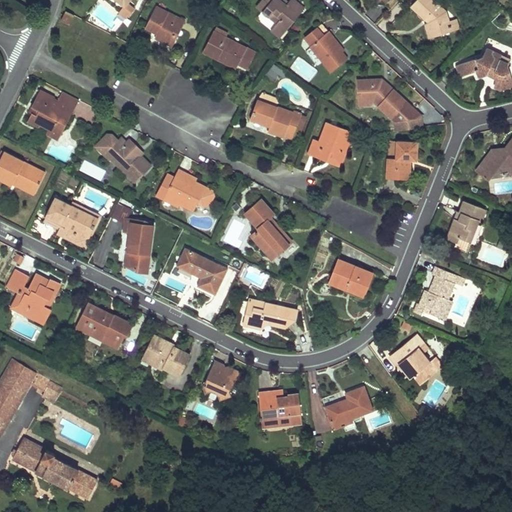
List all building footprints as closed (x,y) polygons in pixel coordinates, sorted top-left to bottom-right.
[(116,0),(124,6),(119,12),(126,18),(134,9),(127,4),(130,0),(116,0)] [(263,11),(271,0),(261,0),(256,6),(263,11)] [(279,0),(271,0),(263,11),(269,17),(271,14),(277,18),(279,16),(281,18),(279,21),(273,27),(283,35),(294,21),(291,20),(296,15),(298,17),(305,9),(294,0),(290,0),(289,3),(286,5),(279,0)] [(433,0),(416,0),(411,5),(424,19),(427,16),(430,19),(428,22),(429,23),(433,37),(451,31),(448,21),(446,12),(433,0)] [(157,7),(146,28),(153,32),(155,29),(159,32),(157,34),(155,37),(164,41),(165,39),(174,44),(179,36),(174,33),(178,27),(182,30),(186,22),(157,7)] [(66,11),(62,20),(70,25),(75,16),(66,11)] [(456,19),(448,21),(451,31),(459,29),(456,19)] [(324,23),(305,39),(331,72),(347,59),(342,52),(331,39),(334,37),(324,23)] [(429,23),(425,25),(429,38),(433,37),(429,23)] [(273,27),(271,30),(280,38),(283,35),(273,27)] [(228,33),(216,28),(214,31),(226,38),(228,33)] [(213,31),(203,51),(218,59),(221,54),(224,56),(224,57),(239,65),(239,64),(249,68),(256,53),(226,38),(214,31),(213,31)] [(334,37),(331,39),(342,52),(345,50),(334,37)] [(456,65),(460,77),(475,72),(477,77),(486,75),(487,74),(495,78),(496,83),(495,85),(500,87),(511,83),(511,77),(507,65),(494,59),(492,51),(486,48),(482,57),(456,65)] [(494,59),(507,65),(511,58),(493,50),(492,51),(494,59)] [(221,54),(218,59),(236,69),(239,65),(224,57),(224,56),(221,54)] [(279,75),(284,79),(288,73),(275,64),(265,76),(273,83),(279,75)] [(382,79),(361,80),(362,101),(374,101),(396,121),(415,118),(414,109),(390,87),(386,92),(382,88),(382,79)] [(382,79),(382,88),(386,92),(390,87),(382,79)] [(370,106),(374,101),(362,101),(361,80),(357,80),(358,106),(370,106)] [(33,113),(28,121),(39,127),(41,124),(49,129),(56,133),(61,125),(66,127),(80,101),(63,92),(59,100),(57,104),(53,102),(55,98),(41,91),(32,107),(39,111),(37,115),(33,113)] [(257,101),(250,118),(270,126),(268,131),(285,137),(285,135),(299,140),(308,117),(294,111),(293,113),(257,101)] [(32,107),(30,112),(33,113),(37,115),(39,111),(32,107)] [(414,109),(415,118),(423,116),(414,109)] [(320,141),(328,123),(322,120),(315,139),(320,141)] [(315,139),(309,154),(326,161),(330,151),(334,153),(332,157),(343,161),(346,152),(347,151),(342,149),(346,141),(350,131),(328,123),(320,141),(315,139)] [(56,133),(49,129),(47,134),(59,140),(66,127),(61,125),(56,133)] [(113,134),(107,135),(115,143),(118,139),(113,134)] [(118,139),(115,143),(107,135),(95,147),(109,161),(112,159),(136,182),(152,166),(138,152),(137,146),(130,139),(127,142),(121,136),(118,139)] [(492,149),(484,161),(488,164),(488,175),(500,173),(503,176),(507,172),(511,171),(511,139),(505,149),(499,156),(492,149)] [(396,158),(397,141),(389,140),(388,158),(396,158)] [(346,141),(342,149),(347,151),(346,152),(348,153),(352,143),(346,141)] [(417,160),(418,142),(397,141),(396,158),(388,158),(387,178),(403,179),(403,172),(410,172),(411,162),(408,162),(408,159),(417,160)] [(330,151),(326,161),(340,166),(343,161),(332,157),(334,153),(330,151)] [(5,152),(0,160),(0,179),(11,185),(12,183),(14,180),(36,191),(46,173),(5,152)] [(484,161),(476,171),(489,181),(491,177),(503,176),(500,173),(488,175),(488,164),(484,161)] [(173,178),(164,195),(180,203),(194,211),(206,187),(196,182),(188,178),(187,179),(184,177),(186,173),(178,169),(173,178)] [(186,173),(184,177),(187,179),(188,178),(196,182),(197,179),(186,173)] [(157,196),(178,207),(180,203),(164,195),(173,178),(168,175),(157,196)] [(14,180),(12,183),(34,195),(36,191),(14,180)] [(56,197),(46,216),(67,226),(65,228),(67,235),(72,233),(77,235),(77,240),(89,237),(84,222),(89,214),(71,205),(56,197)] [(261,199),(245,213),(259,228),(252,235),(258,243),(261,241),(268,248),(274,243),(277,240),(284,249),(292,242),(278,226),(275,229),(268,220),(271,218),(274,214),(261,199)] [(457,242),(455,246),(467,250),(479,220),(482,221),(486,209),(465,200),(460,212),(458,211),(449,233),(459,237),(457,242)] [(71,205),(89,214),(84,222),(89,237),(99,215),(73,202),(71,205)] [(59,228),(56,235),(83,249),(89,237),(77,240),(77,235),(72,233),(67,235),(65,228),(67,226),(46,216),(44,220),(59,228)] [(271,218),(268,220),(275,229),(278,226),(271,218)] [(142,220),(125,219),(124,231),(130,232),(128,251),(131,251),(128,266),(137,271),(138,267),(147,269),(154,225),(141,224),(142,220)] [(449,233),(447,238),(457,242),(459,237),(449,233)] [(277,240),(274,243),(281,252),(284,249),(277,240)] [(261,241),(258,243),(265,250),(268,248),(261,241)] [(185,248),(176,266),(195,275),(197,272),(203,275),(201,278),(197,285),(215,294),(228,268),(185,248)] [(22,265),(25,257),(17,254),(13,262),(22,265)] [(338,259),(329,282),(347,289),(348,285),(366,292),(374,273),(338,259)] [(417,302),(414,311),(421,314),(424,307),(430,309),(429,312),(442,318),(450,300),(447,299),(454,283),(463,286),(466,279),(435,267),(432,274),(436,276),(429,291),(432,292),(429,298),(423,295),(419,304),(417,302)] [(16,269),(7,287),(19,293),(20,291),(25,293),(19,305),(27,309),(25,314),(35,319),(37,314),(46,319),(52,308),(48,307),(40,302),(43,296),(49,299),(58,282),(51,278),(49,280),(36,273),(29,287),(25,285),(29,276),(16,269)] [(43,296),(40,302),(48,307),(61,283),(58,282),(49,299),(43,296)] [(348,285),(347,289),(364,296),(366,292),(348,285)] [(425,289),(423,295),(429,298),(432,292),(429,291),(425,289)] [(19,293),(12,307),(25,314),(27,309),(19,305),(25,293),(20,291),(19,293)] [(249,299),(245,313),(252,314),(255,300),(249,299)] [(245,313),(243,324),(260,328),(262,322),(268,323),(285,327),(295,320),(298,310),(255,300),(252,314),(245,313)] [(450,300),(442,318),(445,319),(453,301),(450,300)] [(89,303),(83,313),(90,317),(86,325),(92,329),(90,333),(103,340),(105,335),(120,343),(124,333),(127,334),(132,324),(115,315),(114,316),(112,320),(107,317),(108,313),(89,303)] [(83,313),(77,327),(90,333),(92,329),(86,325),(90,317),(83,313)] [(37,314),(35,319),(44,323),(46,319),(37,314)] [(417,333),(393,352),(401,361),(398,363),(410,378),(413,375),(421,384),(438,370),(430,361),(419,347),(424,343),(417,333)] [(154,334),(144,354),(164,364),(163,367),(179,375),(190,355),(173,346),(169,345),(170,343),(154,334)] [(105,335),(103,340),(117,347),(120,343),(105,335)] [(393,352),(389,355),(397,364),(398,363),(401,361),(393,352)] [(144,354),(141,358),(162,369),(163,367),(164,364),(144,354)] [(436,357),(430,361),(438,370),(443,366),(436,357)] [(14,360),(0,382),(0,435),(31,384),(45,392),(42,398),(55,404),(63,388),(14,360)] [(215,360),(203,385),(205,392),(211,390),(218,393),(220,398),(238,392),(236,385),(242,373),(228,366),(226,370),(222,367),(223,364),(215,360)] [(325,406),(332,425),(334,425),(352,418),(373,410),(364,386),(345,393),(347,398),(349,402),(343,405),(341,400),(325,406)] [(274,391),(275,399),(284,398),(283,390),(274,391)] [(259,393),(260,409),(266,408),(268,427),(291,424),(291,419),(301,419),(299,394),(288,395),(288,398),(284,398),(275,399),(274,391),(259,393)] [(260,409),(262,427),(268,427),(266,408),(260,409)] [(178,416),(176,423),(183,426),(186,420),(178,416)] [(334,425),(335,429),(353,422),(352,418),(334,425)] [(23,438),(13,459),(88,499),(97,482),(53,458),(55,455),(23,438)] [(152,452),(147,461),(156,465),(161,457),(152,452)]
